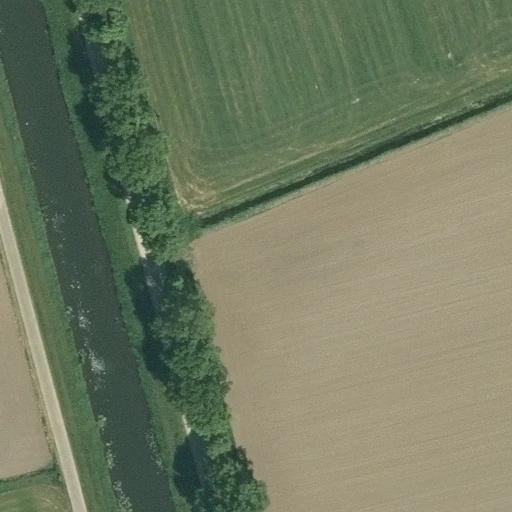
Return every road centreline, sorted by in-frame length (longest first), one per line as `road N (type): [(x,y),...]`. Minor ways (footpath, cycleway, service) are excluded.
road 1 (unclassified): [(220,511),(85,0)]
road 2 (unclassified): [(79,511),(0,206)]
